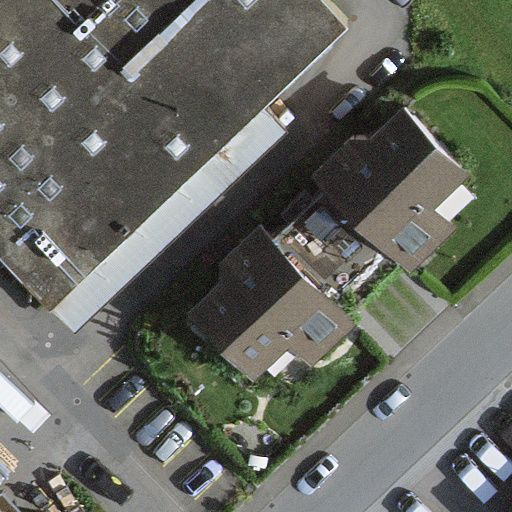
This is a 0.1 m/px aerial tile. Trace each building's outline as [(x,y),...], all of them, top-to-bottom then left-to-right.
[(354,19),(335,0),(0,0),(0,251),(50,304),(354,19)] [(474,169),(408,98),(367,136),(359,127),(317,166),(415,271),(457,233),(433,207),(474,169)] [(288,232),(354,310),(402,268),(336,191),(288,232)] [(361,324),(265,220),(220,261),(231,274),(194,307),(256,376),(295,341),(316,365),(361,324)] [(0,511),(11,511),(0,500),(0,511)] [(511,511),(511,502),(502,511),(511,511)]
